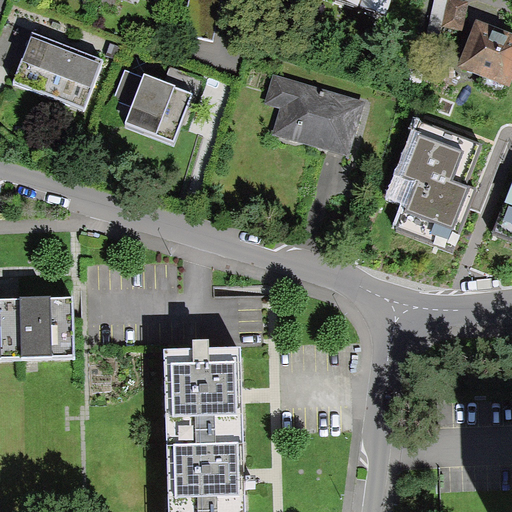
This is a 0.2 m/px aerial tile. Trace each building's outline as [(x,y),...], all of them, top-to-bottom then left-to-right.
[(215,44),(223,0),(190,0),(183,38),(215,44)] [(324,0),(386,20),(392,0),(324,0)] [(467,29),(468,2),(440,1),(439,28),(467,29)] [(511,81),(511,33),(481,22),(465,65),(511,83),(511,81)] [(108,62),(36,34),(18,79),(88,108),(108,62)] [(200,92),(151,73),(136,111),(113,102),(107,119),(179,147),(200,92)] [(364,102),(274,76),(267,103),(281,107),(274,134),(350,157),(364,102)] [(482,148),(420,124),(391,200),(404,205),(394,231),(454,253),(478,192),(467,188),(482,148)] [(511,198),(499,235),(511,239),(511,198)] [(0,305),(0,363),(76,363),(75,305),(11,305),(0,305)] [(245,355),(165,357),(168,511),(248,511),(248,477),(246,395),(245,355)]
